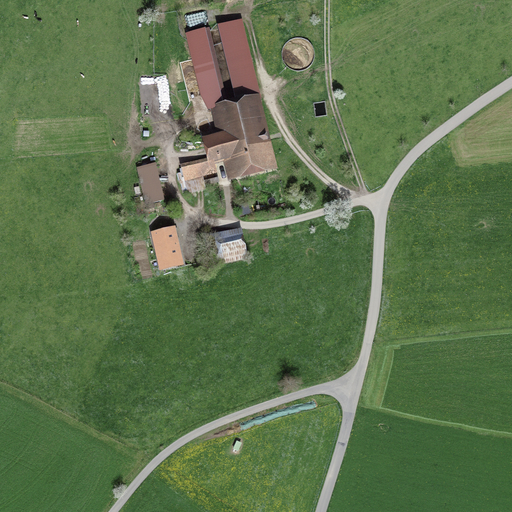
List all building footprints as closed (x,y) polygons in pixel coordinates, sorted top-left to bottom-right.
[(239,103),(222,107),(204,32),(188,36),(206,111),(220,107),(227,135),(205,140),(210,159),(182,168),(185,179),(201,175),(204,185),(218,182),(213,158),(231,154),(236,173),(267,165),(251,100),(259,98),(241,23),(221,28),(239,103)] [(309,67),(313,64),(317,60),(319,54),(318,49),(316,44),(313,39),(308,37),(302,36),(297,37),(293,39),(289,43),(287,47),(286,52),(287,57),(290,62),(293,65),(298,68),(303,68),(309,67)] [(161,205),(151,163),(131,168),(141,210),(161,205)] [(161,264),(180,260),(173,229),(154,234),(161,264)] [(223,252),(241,248),(237,231),(230,233),(230,236),(220,238),(223,252)]
